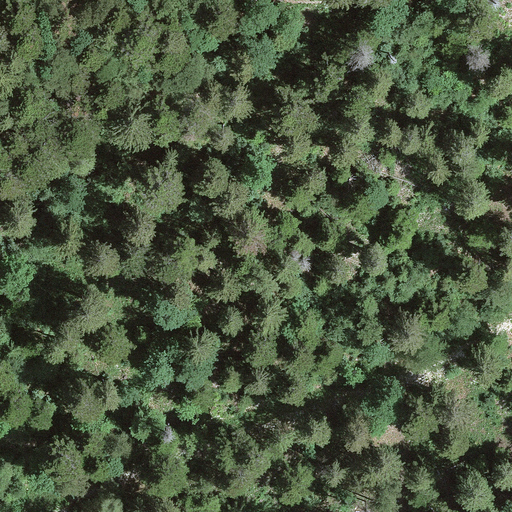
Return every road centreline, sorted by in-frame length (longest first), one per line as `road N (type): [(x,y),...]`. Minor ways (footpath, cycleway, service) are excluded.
road 1 (track): [(33,511),(195,431),(365,378),(498,318)]
road 2 (track): [(145,0),(209,7),(388,0)]
